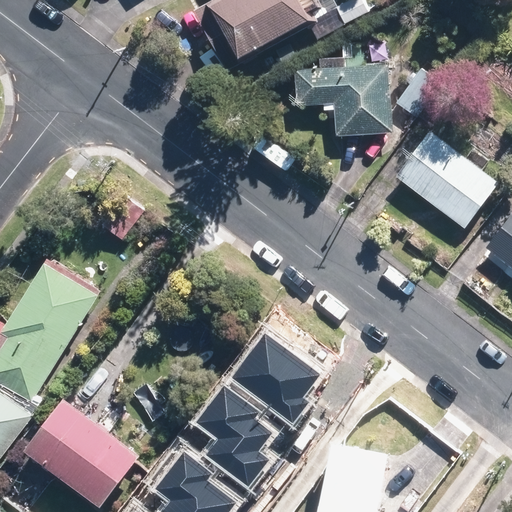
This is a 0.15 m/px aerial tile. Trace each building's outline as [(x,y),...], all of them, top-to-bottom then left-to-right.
[(311,18),(300,0),(225,0),(214,6),(241,55),(311,18)] [(366,0),(353,0),(342,6),(349,19),(370,8),(366,0)] [(394,128),(391,68),(303,73),(305,100),(339,98),(341,131),(394,128)] [(446,88),(427,70),(398,100),(417,118),(446,88)] [(498,183),(436,136),(406,176),(467,223),(498,183)] [(511,226),(496,247),(511,259),(511,226)] [(94,294),(50,266),(12,326),(18,331),(0,359),(0,371),(32,391),(94,294)] [(320,374),(265,333),(232,378),(293,423),(309,402),(303,398),(320,374)] [(205,456),(247,489),(269,460),(258,451),(272,433),(254,419),(259,413),(224,386),(196,422),(218,439),(205,456)] [(0,453),(31,414),(0,389),(0,453)] [(136,452),(68,399),(30,448),(98,501),(136,452)] [(377,511),(389,455),(333,443),(318,511),(377,511)] [(164,511),(229,511),(237,501),(208,480),(213,474),(184,452),(156,489),(173,501),(164,511)]
